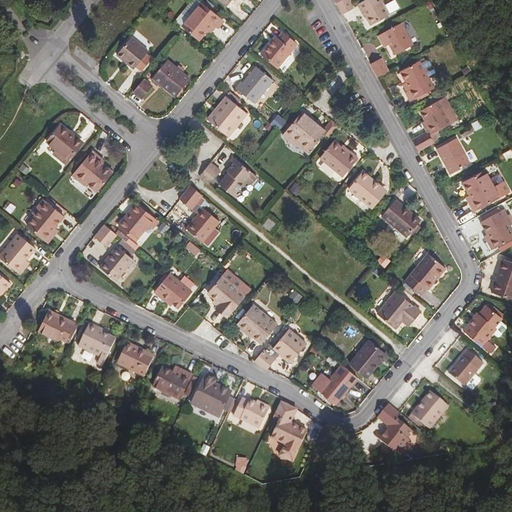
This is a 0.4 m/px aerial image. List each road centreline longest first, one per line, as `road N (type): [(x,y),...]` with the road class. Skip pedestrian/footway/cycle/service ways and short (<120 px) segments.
road 1 (residential): [(52,274),(332,420),(361,417),(471,289),(463,250),(321,0)]
road 2 (residential): [(153,145),(284,0)]
road 3 (residential): [(153,145),(52,274)]
road 4 (residential): [(153,145),(142,118),(56,43)]
road 5 (residential): [(42,60),(122,134),(153,145)]
